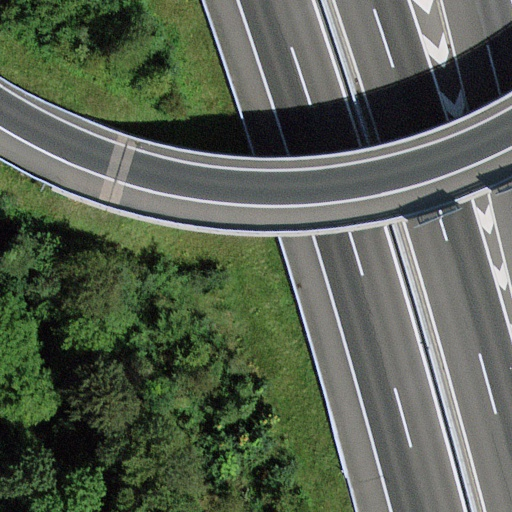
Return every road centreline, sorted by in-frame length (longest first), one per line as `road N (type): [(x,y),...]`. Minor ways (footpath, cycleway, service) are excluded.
road 1 (motorway): [(0,108),(119,167),(274,190),(384,178),(511,128)]
road 2 (motorway): [(274,0),(428,511)]
road 3 (motorway): [(511,469),(370,0)]
road 4 (motorway): [(511,150),(474,0)]
